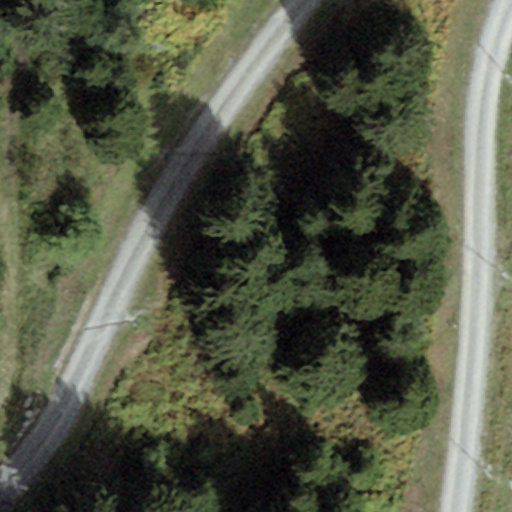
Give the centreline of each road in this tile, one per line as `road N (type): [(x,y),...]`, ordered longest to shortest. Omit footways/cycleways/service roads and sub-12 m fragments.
road 1 (track): [(311,0),(246,85),(132,269),(26,475),(0,503)]
road 2 (track): [(460,511),(476,348),(481,121),(511,10)]
